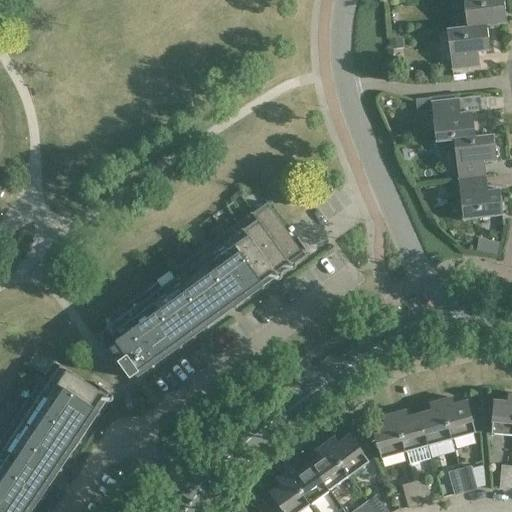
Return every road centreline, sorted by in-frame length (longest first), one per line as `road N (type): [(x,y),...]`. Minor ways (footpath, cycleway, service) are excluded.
road 1 (tertiary): [(199,490),(286,409),(387,336),(437,316)]
road 2 (unclassified): [(130,434),(355,273)]
road 3 (unclassified): [(437,316),(343,84)]
road 4 (residential): [(343,84),(420,91),(511,81)]
